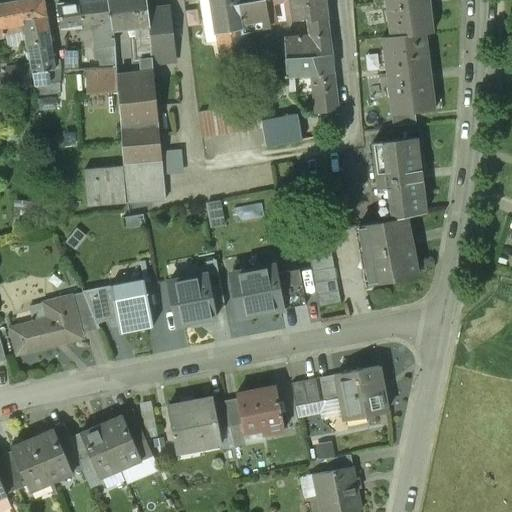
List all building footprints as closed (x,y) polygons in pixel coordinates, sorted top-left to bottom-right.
[(47,31),(44,14),(43,0),(26,0),(0,4),(0,34),(21,31),(20,23),(36,22),(38,32),(47,31)] [(111,23),(107,0),(92,0),(78,2),(80,27),(81,32),(94,31),(97,48),(115,45),(111,23)] [(148,25),(147,11),(145,0),(107,0),(111,23),(124,21),(126,28),(134,27),(148,25)] [(211,0),(217,33),(242,29),(238,4),(236,0),(211,0)] [(270,26),(264,0),(260,0),(255,1),(238,4),(242,29),(242,34),(255,32),(270,26)] [(327,22),(324,0),(289,0),(293,22),(307,20),(307,24),(327,22)] [(388,20),(390,37),(390,39),(425,35),(432,34),(432,32),(430,32),(429,20),(431,20),(428,0),(388,0),(391,20),(388,20)] [(80,27),(78,2),(59,5),(62,28),(80,27)] [(167,9),(147,11),(148,25),(149,36),(151,58),(172,56),(167,9)] [(52,62),(47,31),(38,32),(36,22),(20,23),(21,31),(28,64),(32,84),(47,82),(47,76),(46,72),(58,70),(57,61),(52,62)] [(327,22),(307,24),(308,39),(282,41),(284,59),(332,55),(329,37),(327,22)] [(148,25),(134,27),(135,37),(149,36),(148,25)] [(242,34),(242,29),(217,33),(224,77),(249,73),(242,34)] [(433,97),(425,35),(390,39),(390,37),(382,38),(384,52),(386,52),(392,98),(389,98),(391,116),(414,113),(434,111),(434,109),(433,109),(431,97),(433,97)] [(78,49),(65,50),(66,69),(79,69),(78,49)] [(334,73),(332,55),(284,59),(287,78),(334,73)] [(144,73),(153,72),(152,60),(143,61),(144,68),(144,73)] [(0,70),(4,89),(32,84),(28,64),(5,68),(0,69),(0,70)] [(116,91),(115,76),(114,68),(85,70),(86,93),(88,93),(88,97),(94,96),(94,92),(116,91)] [(286,71),(254,74),(256,89),(287,85),(286,71)] [(162,160),(153,72),(144,73),(139,74),(131,75),(140,162),(162,160)] [(334,73),(312,76),(316,112),(338,109),(334,73)] [(140,162),(131,75),(115,76),(116,91),(123,164),(140,162)] [(200,138),(263,128),(262,122),(258,103),(197,113),(200,138)] [(414,113),(391,116),(393,127),(415,125),(414,113)] [(263,128),(266,148),(302,141),(297,115),(262,122),(263,128)] [(371,143),(383,221),(406,217),(426,213),(415,138),(371,143)] [(140,162),(123,164),(86,166),(89,207),(165,201),(162,160),(140,162)] [(299,180),(302,200),(344,193),(341,173),(299,180)] [(417,276),(406,217),(383,221),(359,226),(370,284),(417,276)] [(306,237),(319,307),(341,303),(328,233),(306,237)] [(168,266),(170,276),(200,270),(198,259),(168,266)] [(274,266),(231,274),(239,318),(282,310),(274,266)] [(299,270),(276,274),(282,310),(306,305),(299,270)] [(217,272),(206,274),(213,309),(224,307),(217,272)] [(206,274),(169,282),(177,326),(191,323),(192,327),(213,323),(212,319),(215,318),(206,274)] [(144,280),(110,286),(119,333),(153,327),(144,280)] [(110,286),(83,291),(97,324),(115,316),(110,286)] [(78,319),(92,315),(83,293),(72,296),(78,319)] [(10,330),(17,356),(18,355),(41,349),(41,350),(56,346),(55,341),(82,334),(78,319),(72,296),(44,303),(48,320),(34,324),(35,327),(13,333),(12,329),(10,330)] [(386,412),(378,367),(336,375),(341,399),(344,420),(386,412)] [(319,378),(324,402),(341,399),(336,375),(319,378)] [(315,379),(292,383),(297,405),(319,401),(315,379)] [(276,385),(236,393),(236,398),(242,425),(243,432),(261,429),(262,434),(284,430),(276,385)] [(212,398),(166,406),(175,451),(177,451),(176,448),(202,443),(202,446),(221,442),(218,429),(213,402),(212,398)] [(242,425),(236,398),(225,400),(230,427),(231,428),(242,425)] [(230,427),(225,400),(213,402),(218,429),(230,427)] [(123,416),(132,438),(143,433),(134,412),(123,416)] [(102,425),(121,468),(141,460),(132,438),(123,416),(102,425)] [(70,439),(64,425),(53,429),(59,444),(70,439)] [(102,425),(81,434),(91,456),(100,478),(121,468),(102,425)] [(69,465),(59,444),(53,429),(32,438),(51,482),(72,473),(69,465)] [(91,456),(81,434),(70,439),(80,461),(91,456)] [(32,438),(12,447),(13,451),(28,484),(30,491),(51,482),(32,438)] [(80,461),(70,439),(59,444),(69,465),(80,461)] [(0,481),(5,494),(16,489),(2,455),(0,450),(0,481)] [(28,484),(13,451),(2,455),(16,489),(28,484)] [(360,509),(352,467),(353,467),(353,466),(308,474),(308,475),(314,474),(321,511),(349,511),(362,510),(362,508),(360,509)]
